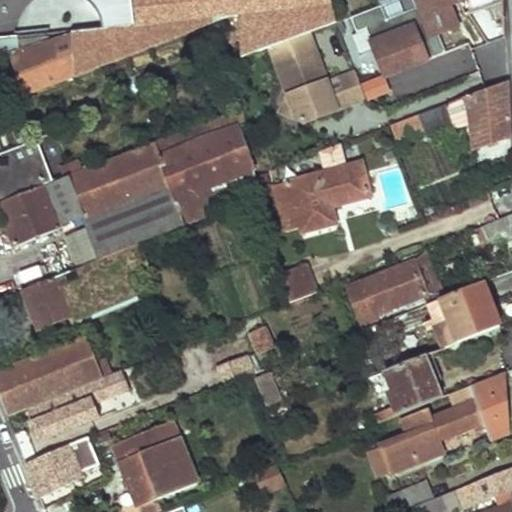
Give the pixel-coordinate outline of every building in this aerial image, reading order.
[(89,0),(98,11),(102,20),(104,27),(71,31),(72,33),(72,37),(72,39),(76,77),(238,17),(241,60),(271,48),(308,33),(336,21),(331,0),(89,0)] [(414,0),(418,8),(385,20),(403,66),(441,52),(434,33),(454,26),(447,5),(460,0),(414,0)] [(403,66),(385,20),(380,6),(350,17),(354,29),(366,25),(384,73),(403,66)] [(72,33),(33,37),(35,44),(72,37),(72,33)] [(308,33),(271,48),(288,96),(280,112),(303,124),(305,119),(315,116),(317,119),(350,107),(345,93),(331,97),(326,84),(308,33)] [(0,54),(35,44),(33,37),(18,39),(17,35),(0,36),(0,54)] [(76,77),(72,39),(12,57),(26,96),(76,77)] [(355,74),(326,84),(331,97),(345,93),(350,107),(365,102),(355,74)] [(447,125),(450,132),(470,126),(472,147),(511,137),(510,119),(508,83),(421,115),(426,129),(427,132),(447,125)] [(242,113),(69,178),(83,215),(169,184),(186,226),(262,197),(257,176),(242,113)] [(421,115),(392,126),(397,140),(426,129),(421,115)] [(447,125),(427,132),(430,139),(450,132),(447,125)] [(0,203),(43,186),(54,182),(37,140),(0,154),(0,203)] [(275,186),(284,233),(300,228),(301,233),(335,224),(331,206),(372,196),(364,163),(343,168),(337,146),(321,153),(327,172),(275,186)] [(59,167),(64,178),(83,171),(79,160),(59,167)] [(60,213),(55,215),(58,224),(83,215),(69,178),(44,187),(53,209),(57,207),(60,213)] [(169,184),(83,215),(100,259),(153,238),(186,226),(169,184)] [(43,186),(0,203),(0,209),(15,245),(60,227),(58,224),(55,215),(60,213),(57,207),(53,209),(44,187),(43,186)] [(511,215),(485,225),(491,242),(511,235),(511,215)] [(100,259),(22,290),(39,329),(71,316),(60,287),(72,288),(92,280),(90,278),(158,252),(153,238),(100,259)] [(415,261),(427,293),(443,293),(427,249),(415,261)] [(365,281),(377,313),(427,293),(415,261),(365,281)] [(288,302),(316,292),(304,264),(281,273),(288,302)] [(484,283),(426,304),(443,347),(500,325),(484,283)] [(253,333),(262,352),(277,345),(268,326),(253,333)] [(102,376),(86,335),(0,369),(0,398),(7,415),(26,408),(102,376)] [(246,353),(218,364),(225,383),(253,371),(247,356),(246,353)] [(428,354),(387,370),(394,387),(389,390),(395,403),(376,411),(379,422),(443,397),(428,354)] [(121,368),(102,376),(110,394),(129,387),(121,368)] [(279,399),(268,371),(255,376),(266,404),(279,399)] [(504,374),(450,394),(455,406),(432,416),(427,407),(398,418),(404,434),(378,443),(379,444),(388,469),(389,472),(432,456),(428,443),(434,441),(484,422),(490,438),(509,432),(504,374)] [(102,376),(26,408),(35,430),(40,429),(44,438),(99,415),(93,402),(110,394),(102,376)] [(138,511),(153,511),(161,509),(158,502),(163,500),(163,498),(198,484),(173,422),(112,446),(138,511)] [(40,429),(35,430),(39,440),(44,438),(40,429)] [(107,431),(95,436),(101,451),(112,446),(107,431)] [(88,438),(70,446),(82,475),(86,484),(104,475),(88,438)] [(439,453),(434,441),(428,443),(432,456),(439,453)] [(388,469),(379,444),(364,450),(373,476),(388,469)] [(26,462),(40,497),(82,475),(70,446),(26,462)] [(366,483),(351,446),(317,458),(333,495),(366,483)] [(511,469),(433,500),(417,506),(419,511),(452,511),(492,497),(496,508),(511,501),(511,500),(511,491),(511,490),(511,469)] [(401,511),(417,506),(433,500),(426,480),(377,500),(381,511),(401,511)] [(511,511),(511,501),(496,508),(485,511),(511,511)]
